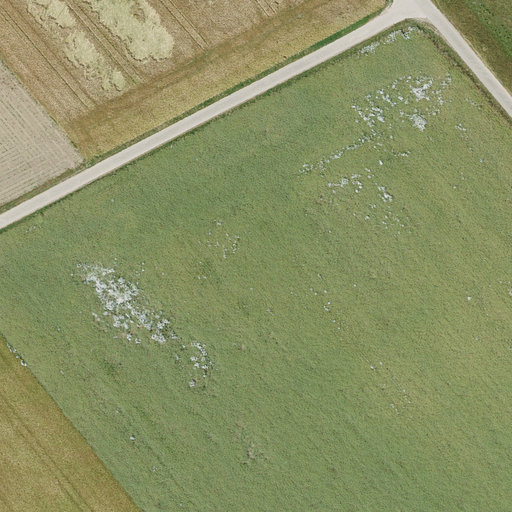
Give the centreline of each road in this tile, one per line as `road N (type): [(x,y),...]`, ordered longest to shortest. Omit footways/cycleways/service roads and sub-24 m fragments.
road 1 (track): [(0,220),(422,2)]
road 2 (track): [(511,108),(420,0)]
